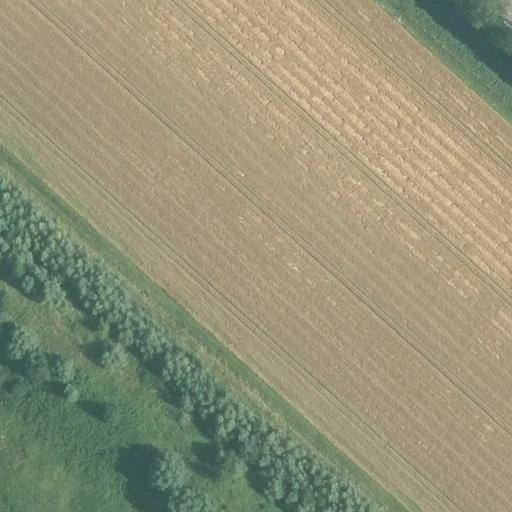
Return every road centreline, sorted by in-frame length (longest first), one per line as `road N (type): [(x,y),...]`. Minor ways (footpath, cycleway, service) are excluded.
road 1 (residential): [(254,2),(23,265),(317,511)]
road 2 (residential): [(511,224),(254,2)]
